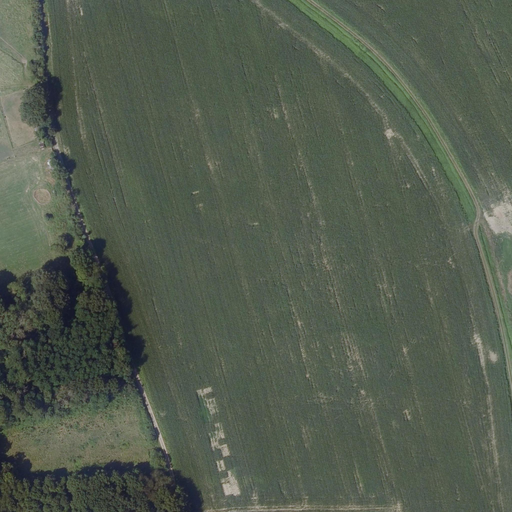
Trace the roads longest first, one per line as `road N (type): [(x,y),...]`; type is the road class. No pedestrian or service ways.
road 1 (track): [(37,0),(62,175),(179,511)]
road 2 (track): [(306,0),(390,72),(461,180),(475,212),(511,398)]
